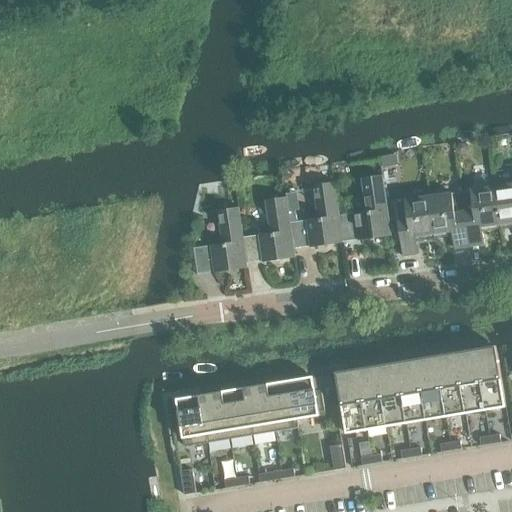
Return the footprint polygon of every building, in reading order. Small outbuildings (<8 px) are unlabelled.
[(459,143),(456,147),(456,152),(460,155),(465,153),(468,150),(467,145),(463,143),(459,143)] [(370,211),(340,215),(344,242),(391,235),(383,182),(383,181),(382,175),(365,177),(370,211)] [(295,209),(288,211),(290,222),(293,249),(344,242),(340,215),(335,182),(312,185),(317,218),(297,221),(295,209)] [(511,223),(511,184),(495,187),(500,225),(511,223)] [(472,190),(472,193),(463,194),(470,247),(484,245),(481,228),(500,225),(495,187),(472,190)] [(453,192),(428,196),(434,235),(451,233),(453,249),(470,247),(463,194),(454,196),(453,192)] [(417,255),(414,238),(434,235),(428,196),(406,199),(407,202),(397,204),(397,201),(394,201),(403,257),(417,255)] [(269,234),(243,238),(247,263),(294,256),(293,249),(290,222),(288,211),(286,197),(264,200),(269,234)] [(221,244),(193,248),(197,275),(248,268),(247,263),(243,238),(239,209),(216,212),(221,244)] [(476,349),(481,381),(501,377),(496,348),(496,345),(476,349)] [(461,384),(481,381),(476,349),(456,352),(461,384)] [(441,387),(461,384),(456,352),(436,355),(441,387)] [(416,359),(422,390),(441,387),(436,355),(416,359)] [(397,362),(402,394),(422,390),(416,359),(397,362)] [(382,397),(402,394),(397,362),(377,365),(382,397)] [(357,368),(362,400),(382,397),(377,365),(357,368)] [(362,400),(357,368),(337,372),(337,374),(342,404),(362,400)] [(290,380),(297,419),(320,415),(319,411),(325,410),(322,390),(316,391),(314,378),(313,376),(290,380)] [(481,381),(486,410),(506,407),(501,377),(481,381)] [(275,431),(298,427),(297,419),(290,380),(267,384),(275,431)] [(466,413),(486,410),(481,381),(461,384),(466,413)] [(275,431),(267,384),(245,387),(253,435),(275,431)] [(446,417),(466,413),(461,384),(441,387),(446,417)] [(230,438),(253,435),(245,387),(223,391),(230,438)] [(446,417),(441,387),(422,390),(427,420),(446,417)] [(407,423),(427,420),(422,390),(402,394),(407,423)] [(208,442),(230,438),(223,391),(200,395),(208,442)] [(387,426),(407,423),(402,394),(382,397),(387,426)] [(185,446),(208,442),(200,395),(177,399),(177,401),(185,446)] [(382,397),(362,400),(367,430),(387,426),(382,397)] [(347,433),(367,430),(362,400),(342,404),(347,433)] [(500,434),(490,436),(491,444),(501,442),(500,434)] [(481,445),(491,444),(490,436),(480,437),(481,445)] [(450,442),(452,450),(462,449),(460,441),(450,442)] [(452,450),(450,442),(441,444),(442,452),(452,450)] [(334,470),(346,468),(342,444),(330,446),(334,470)] [(421,447),(411,449),(412,457),(422,455),(421,447)] [(402,459),(412,457),(411,449),(401,450),(402,459)] [(382,454),(372,455),(373,463),(383,462),(382,454)] [(363,465),(373,463),(372,455),(362,457),(363,465)] [(294,468),(282,470),(283,478),(295,476),(294,468)] [(196,493),(192,469),(181,471),(185,495),(196,493)] [(261,482),(283,478),(282,470),(259,474),(261,482)] [(249,476),(237,478),(238,486),(250,484),(249,476)] [(238,486),(237,478),(225,480),(226,488),(238,486)]
